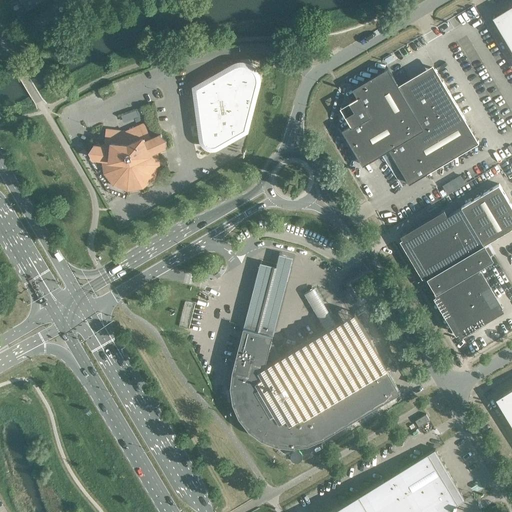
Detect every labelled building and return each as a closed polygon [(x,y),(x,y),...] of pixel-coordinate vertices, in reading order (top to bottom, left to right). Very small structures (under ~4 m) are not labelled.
[(511,9),(503,14),(511,29),(511,9)] [(195,87),(198,104),(227,100),(228,108),(252,105),(258,83),(258,82),(258,81),(258,80),(258,79),(258,78),(258,77),(258,76),(258,75),(258,74),(257,74),(257,73),(257,72),(256,72),(256,71),(255,70),(255,69),(254,69),(254,68),(253,67),(252,66),(251,66),(251,65),(250,65),(249,64),(248,64),(247,64),(247,63),(246,63),(245,63),(244,63),(243,63),(242,63),(241,63),(240,63),(239,63),(238,63),(237,63),(236,64),(235,64),(234,65),(223,71),(224,78),(216,79),(215,75),(195,87)] [(479,142),(443,81),(425,92),(429,98),(421,103),(419,101),(412,100),(409,102),(403,93),(388,67),(353,88),(358,97),(349,102),(354,110),(346,115),(351,124),(342,129),(363,164),(389,149),(409,183),(479,142)] [(227,100),(198,104),(199,112),(204,112),(206,130),(201,131),(202,137),(202,138),(203,138),(203,139),(203,140),(203,141),(204,141),(204,142),(205,143),(205,144),(206,144),(207,145),(208,145),(209,146),(210,146),(211,146),(212,146),(213,146),(214,146),(215,146),(216,146),(217,145),(218,145),(224,142),(231,137),(246,129),(252,105),(228,108),(227,100)] [(93,144),(89,150),(92,158),(102,159),(105,173),(114,184),(128,189),(131,189),(133,187),(137,186),(139,187),(142,187),(154,178),(159,164),(157,150),(166,146),(167,138),(161,133),(150,138),(143,123),(126,131),(107,129),(105,145),(93,144)] [(429,277),(432,275),(475,249),(483,263),(492,258),(484,244),(511,227),(511,206),(499,184),(448,214),(444,208),(403,233),(417,256),(415,258),(418,264),(421,262),(429,277)] [(475,249),(432,275),(440,288),(437,290),(463,334),(477,325),(479,327),(485,324),(483,321),(504,309),(478,266),(483,263),(475,249)] [(276,265),(259,261),(243,327),(273,335),(292,256),(279,253),(276,265)] [(325,331),(337,324),(315,288),(304,294),(325,331)] [(369,375),(385,366),(355,314),(351,316),(337,324),(325,331),(265,366),(262,378),(261,385),(261,386),(260,386),(261,394),(262,394),(265,401),(270,407),(276,412),(284,415),(292,416),(300,415),(307,411),(307,412),(356,383),(353,378),(356,369),(363,365),(369,375)] [(243,327),(232,371),(238,372),(236,385),(231,385),(232,396),(233,402),(239,416),(249,429),(262,438),(276,444),(292,446),(307,444),(308,443),(322,437),(336,428),(400,390),(394,380),(385,366),(369,375),(363,365),(356,369),(353,378),(356,383),(307,412),(307,411),(300,415),(292,416),(284,415),(276,412),(270,407),(265,401),(262,394),(261,394),(260,386),(261,386),(261,385),(262,378),(265,366),(273,335),(243,327)] [(511,388),(498,397),(502,404),(511,421),(511,388)] [(427,413),(415,420),(419,427),(431,420),(427,413)] [(441,511),(464,499),(434,449),(327,511),(441,511)]
